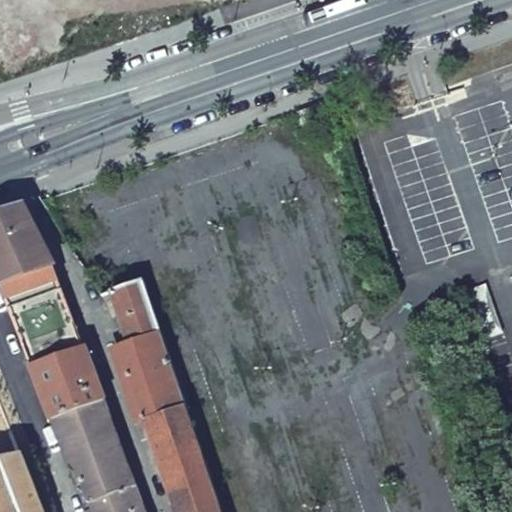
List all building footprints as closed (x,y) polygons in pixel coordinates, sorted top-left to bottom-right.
[(298,114),(304,133),(337,123),(330,103),(298,114)] [(26,211),(25,208),(0,216),(0,284),(1,287),(53,267),(26,211)] [(33,369),(85,350),(53,267),(1,287),(33,369)] [(131,347),(163,336),(156,318),(144,283),(113,294),(131,347)] [(145,423),(188,408),(163,336),(131,347),(119,350),(145,423)] [(85,350),(33,369),(52,421),(104,402),(85,350)] [(144,511),(104,402),(52,421),(71,472),(76,471),(83,487),(85,486),(92,505),(85,508),(86,511),(144,511)] [(175,511),(223,511),(188,408),(145,423),(175,511)] [(0,511),(43,511),(22,455),(0,460),(0,511)]
